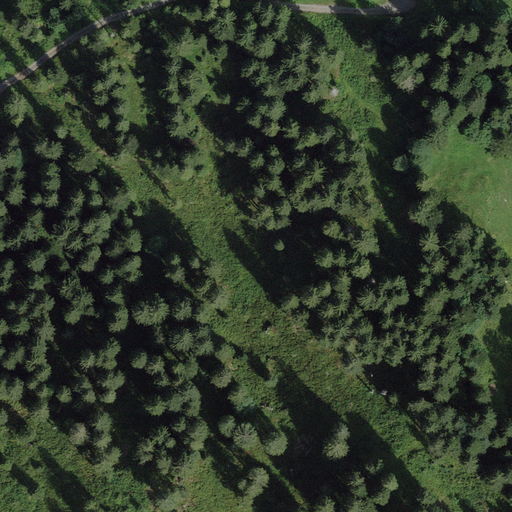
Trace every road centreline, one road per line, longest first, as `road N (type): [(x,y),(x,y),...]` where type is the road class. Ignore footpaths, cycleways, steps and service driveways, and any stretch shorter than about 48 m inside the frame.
road 1 (track): [(0,87),(92,25),(166,0)]
road 2 (track): [(273,0),(358,12),(396,6)]
